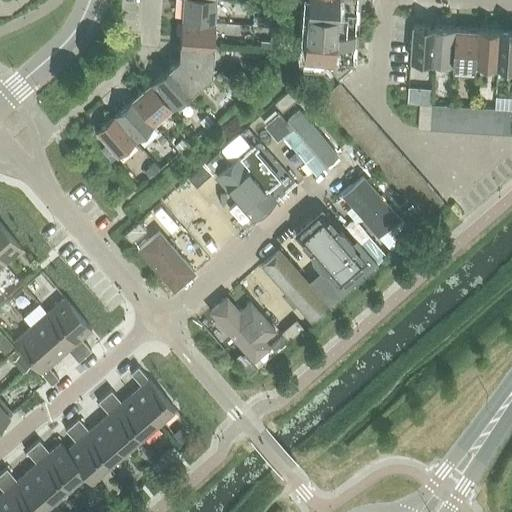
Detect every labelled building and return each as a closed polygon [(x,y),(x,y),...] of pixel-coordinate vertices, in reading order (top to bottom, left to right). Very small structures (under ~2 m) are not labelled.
[(182,0),(181,19),(215,22),(216,0),(182,0)] [(306,0),(305,10),(356,14),(356,0),(306,0)] [(254,10),(253,24),(272,26),(272,25),(273,11),(254,10)] [(305,10),(304,34),(354,38),(356,14),(305,10)] [(180,33),(180,43),(213,46),(215,22),(181,19),(180,33)] [(411,60),(434,61),(436,25),(414,24),(411,60)] [(434,61),(455,62),(458,27),(436,25),(434,61)] [(455,62),(477,64),(479,28),(458,27),(455,62)] [(477,64),(498,65),(501,29),(479,28),(477,64)] [(511,30),(501,29),(498,65),(511,66),(511,30)] [(354,38),(304,34),(302,59),(324,60),(337,76),(352,62),(354,38)] [(261,40),(260,48),(270,49),(270,47),(271,41),(261,40)] [(180,43),(179,58),(211,74),(213,46),(180,43)] [(179,58),(168,68),(190,93),(211,74),(179,58)] [(168,68),(150,83),(172,109),(190,93),(168,68)] [(242,73),(234,79),(239,86),(247,81),(242,73)] [(320,98),(329,108),(347,92),(339,82),(320,98)] [(150,83),(132,99),(154,124),(172,109),(150,83)] [(289,90),(274,103),(282,112),(297,99),(289,90)] [(233,92),(219,105),(225,112),(240,100),(233,92)] [(329,108),(337,117),(355,101),(347,92),(329,108)] [(132,99),(114,115),(136,140),(154,124),(132,99)] [(337,117),(345,126),(363,110),(355,101),(337,117)] [(419,127),(431,128),(433,103),(420,103),(419,127)] [(431,128),(443,129),(445,104),(433,103),(431,128)] [(443,129),(455,130),(457,105),(445,104),(443,129)] [(455,130),(467,131),(469,106),(457,105),(455,130)] [(467,131),(479,131),(481,107),(469,106),(467,131)] [(317,127),(301,107),(285,119),(279,112),(270,120),(311,169),(334,149),(317,127)] [(479,131),(491,132),(493,107),(481,107),(479,131)] [(491,132),(503,133),(505,108),(493,107),(491,132)] [(511,108),(505,108),(503,133),(511,133),(511,108)] [(345,126),(352,135),(371,119),(363,110),(345,126)] [(136,140),(114,115),(95,131),(117,156),(136,140)] [(206,115),(199,121),(207,130),(214,124),(206,115)] [(352,135),(360,144),(379,128),(371,119),(352,135)] [(360,144),(368,153),(387,137),(379,128),(360,144)] [(368,153),(376,162),(395,146),(387,137),(368,153)] [(181,138),(172,146),(178,152),(186,144),(181,138)] [(172,146),(167,151),(173,159),(179,154),(178,152),(172,146)] [(376,162),(384,171),(403,155),(395,146),(376,162)] [(218,151),(203,164),(211,173),(226,160),(218,151)] [(239,155),(214,175),(251,218),(275,198),(239,155)] [(384,171),(392,180),(411,164),(403,155),(384,171)] [(153,163),(144,171),(151,179),(160,171),(153,163)] [(211,173),(203,164),(188,178),(196,187),(211,173)] [(392,180),(400,189),(419,173),(411,164),(392,180)] [(400,189),(408,198),(427,182),(419,173),(400,189)] [(378,237),(400,218),(364,176),(341,196),(378,237)] [(408,198),(416,207),(435,191),(427,182),(408,198)] [(435,191),(416,207),(424,217),(443,200),(435,191)] [(191,201),(177,212),(214,255),(227,243),(207,220),(213,215),(199,198),(193,203),(191,201)] [(330,212),(303,236),(348,287),(376,263),(330,212)] [(124,235),(132,244),(147,230),(139,221),(124,235)] [(413,231),(405,222),(390,235),(398,244),(413,231)] [(0,258),(4,262),(21,248),(0,223),(0,258)] [(196,271),(161,231),(140,249),(175,290),(196,271)] [(369,236),(360,244),(377,263),(377,262),(386,255),(369,236)] [(321,312),(272,254),(253,272),(285,306),(296,318),(304,327),(321,312)] [(328,290),(325,293),(333,302),(336,299),(347,289),(339,280),(328,290)] [(236,358),(244,352),(253,362),(272,346),(239,309),(227,295),(201,318),(236,358)] [(64,297),(47,312),(84,355),(91,350),(81,338),(91,328),(64,297)] [(47,312),(30,326),(58,357),(67,349),(78,361),(84,355),(47,312)] [(281,331),(289,340),(304,327),(296,318),(281,331)] [(58,357),(30,326),(13,341),(51,384),(58,378),(48,366),(58,357)] [(1,332),(0,333),(0,350),(3,354),(13,346),(1,332)] [(244,353),(235,361),(248,376),(257,369),(244,353)] [(141,385),(131,393),(158,425),(175,410),(138,366),(130,373),(141,385)] [(111,389),(104,395),(142,439),(158,425),(131,393),(121,402),(111,389)] [(108,413),(98,421),(126,453),(142,439),(104,395),(97,401),(108,413)] [(0,398),(0,421),(11,412),(0,398)] [(78,418),(72,423),(109,467),(126,453),(98,421),(89,430),(78,418)] [(75,441),(66,449),(65,450),(86,474),(86,475),(92,482),(109,467),(72,423),(65,429),(75,441)] [(180,427),(172,434),(181,444),(189,437),(180,427)] [(39,439),(32,445),(70,489),(86,475),(86,474),(65,450),(66,449),(60,442),(49,451),(39,439)] [(36,463),(26,471),(53,503),(70,489),(32,445),(25,451),(36,463)] [(175,446),(160,459),(161,460),(166,466),(180,453),(175,446)] [(161,460),(152,467),(158,473),(166,466),(161,460)] [(6,468),(0,472),(0,474),(32,511),(42,511),(53,503),(26,471),(16,480),(6,468)] [(0,487),(3,491),(0,493),(0,507),(4,511),(32,511),(0,474),(0,487)] [(134,493),(140,488),(135,481),(128,487),(134,493)]
